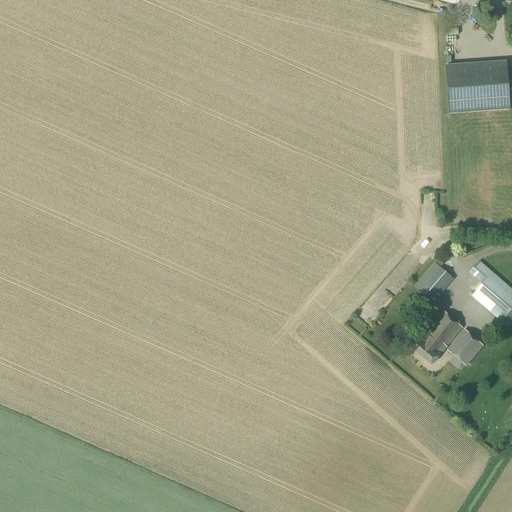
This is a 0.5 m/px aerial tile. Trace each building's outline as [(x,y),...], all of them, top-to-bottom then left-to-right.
[(445,66),(449,115),(510,110),(506,61),(445,66)] [(511,323),(511,299),(487,278),(492,273),(479,262),(469,274),(481,285),(471,297),(501,323),(505,318),(511,323)] [(445,273),(435,264),(428,271),(446,287),(453,280),(447,275),(451,272),(448,270),(445,273)] [(432,303),(440,295),(421,279),(410,292),(427,307),(431,302),(432,303)] [(430,367),(461,329),(443,312),(425,334),(422,332),(416,339),(409,348),(430,367)] [(451,384),(483,347),(463,330),(445,352),(451,357),(438,373),(451,384)]
